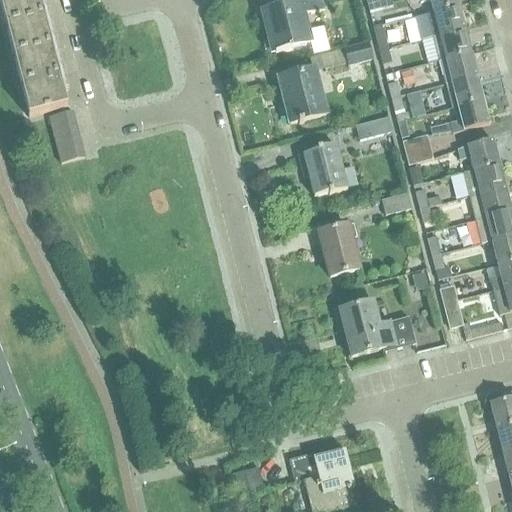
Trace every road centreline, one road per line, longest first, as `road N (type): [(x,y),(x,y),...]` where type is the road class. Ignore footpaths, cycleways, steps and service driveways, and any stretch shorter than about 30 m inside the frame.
road 1 (residential): [(395,399),(301,422),(281,406),(203,102)]
road 2 (residential): [(203,102),(101,128),(69,0)]
road 3 (secondary): [(50,511),(0,380)]
road 4 (residential): [(395,399),(511,369)]
